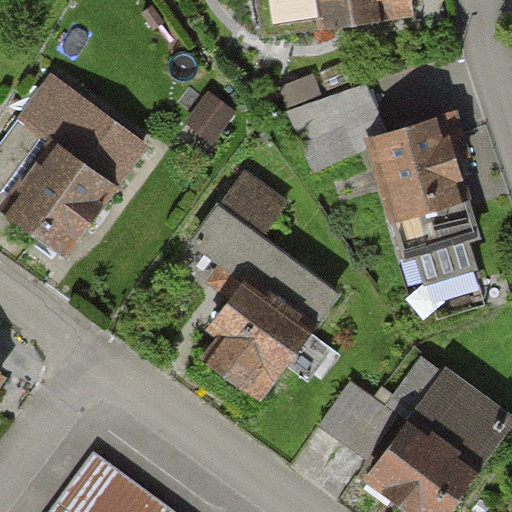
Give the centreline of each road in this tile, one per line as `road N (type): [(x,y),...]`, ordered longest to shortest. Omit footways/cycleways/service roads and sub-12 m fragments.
road 1 (residential): [(307,511),(92,354)]
road 2 (residential): [(0,482),(92,354)]
